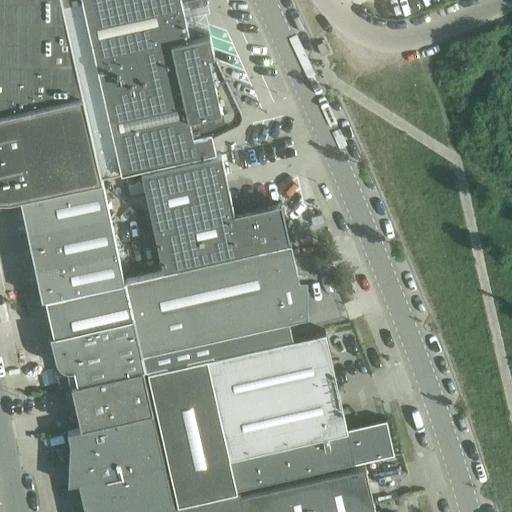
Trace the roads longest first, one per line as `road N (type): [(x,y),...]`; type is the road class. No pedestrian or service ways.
road 1 (unclassified): [(468,511),(404,322),(264,0)]
road 2 (unclassified): [(330,0),(360,31),(401,40),(509,0)]
